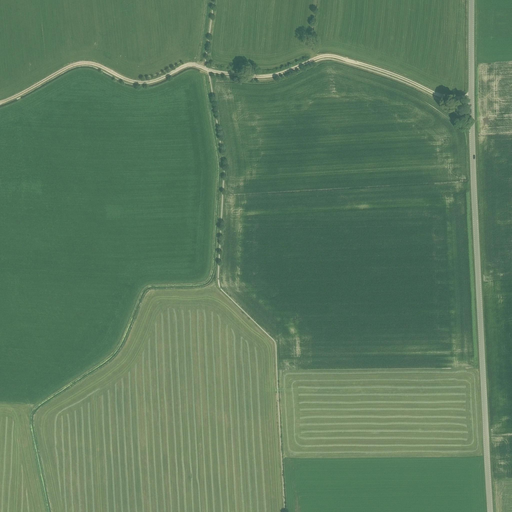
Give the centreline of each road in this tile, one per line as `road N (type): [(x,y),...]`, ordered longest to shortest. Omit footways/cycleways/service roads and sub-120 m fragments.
road 1 (secondary): [(490,511),(471,0)]
road 2 (track): [(205,68),(276,75),(328,55),(442,97),(471,94)]
road 3 (track): [(0,103),(79,64),(142,82),(186,65),(205,68)]
